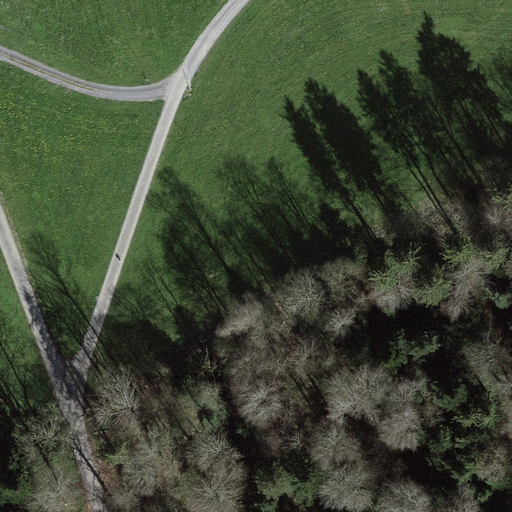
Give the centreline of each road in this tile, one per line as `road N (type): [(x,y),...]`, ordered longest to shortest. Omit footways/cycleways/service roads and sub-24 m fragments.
road 1 (track): [(243,0),(188,75),(160,143),(76,425)]
road 2 (track): [(0,207),(102,511)]
road 3 (track): [(0,56),(105,97),(149,99),(188,75)]
